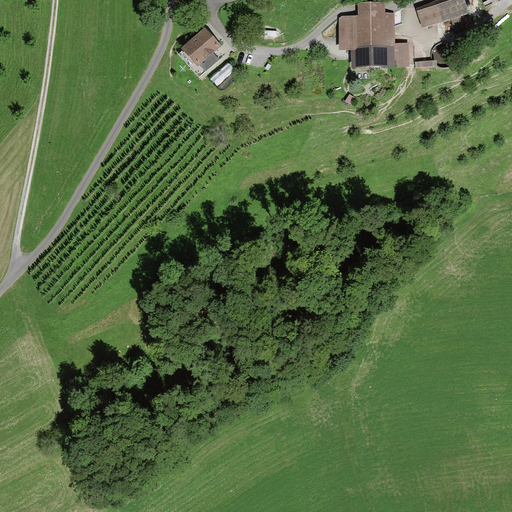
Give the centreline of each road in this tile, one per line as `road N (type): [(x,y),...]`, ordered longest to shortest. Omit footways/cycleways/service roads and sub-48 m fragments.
road 1 (track): [(170,0),(160,51),(57,229),(0,290)]
road 2 (track): [(53,0),(13,276)]
road 3 (track): [(423,0),(337,13),(307,39),(270,50),(229,42),(208,0)]
